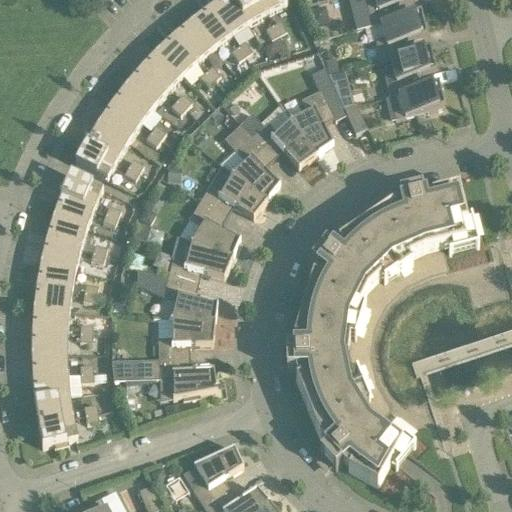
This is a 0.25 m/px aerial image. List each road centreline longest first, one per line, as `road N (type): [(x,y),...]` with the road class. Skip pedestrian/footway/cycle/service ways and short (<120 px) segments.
road 1 (residential): [(269,417),(261,324),(283,262),(317,222),(358,190),(405,171),(510,147)]
road 2 (residential): [(2,218),(80,79),(157,0)]
road 3 (residential): [(14,502),(269,417)]
road 4 (residential): [(502,511),(486,421),(511,402)]
road 5 (residential): [(339,511),(307,487),(269,417)]
